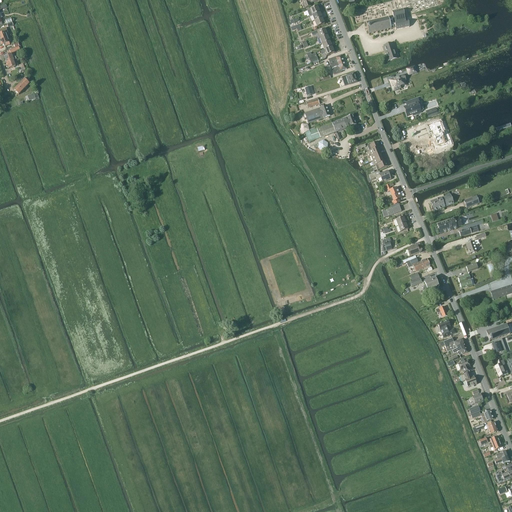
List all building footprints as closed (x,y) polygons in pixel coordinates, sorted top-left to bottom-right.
[(310,4),(318,1),(317,0),(301,0),(303,5),(302,6),(304,9),(311,6),(310,4)] [(317,7),(307,11),(310,17),(312,16),(319,13),(317,7)] [(367,23),(366,23),(366,24),(367,24),(367,26),(366,26),(367,26),(368,28),(368,30),(368,31),(369,34),(368,34),(369,34),(369,35),(370,35),(370,34),(373,33),(373,34),(374,34),(374,33),(377,32),(377,33),(378,33),(378,32),(381,31),(381,32),(382,32),(382,31),(385,31),(386,31),(386,32),(388,31),(388,30),(392,29),(391,29),(402,26),(407,25),(414,23),(413,17),(411,18),(410,15),(411,15),(409,10),(404,11),(405,17),(400,18),(400,15),(397,16),(396,12),(389,13),(390,18),(389,18),(389,17),(388,17),(389,18),(386,19),(386,18),(385,18),(385,19),(383,19),(382,19),(379,20),(378,20),(379,20),(375,21),(371,22),(368,23),(367,23),(367,22),(366,23),(367,23)] [(314,22),(322,19),(319,13),(312,16),(314,22)] [(322,19),(314,22),(317,28),(324,25),(322,19)] [(2,34),(0,34),(0,39),(7,37),(10,36),(8,32),(6,32),(5,30),(1,32),(2,34)] [(320,39),(327,36),(325,30),(317,33),(320,39)] [(327,36),(320,39),(322,45),(329,42),(327,36)] [(7,37),(0,40),(0,41),(2,45),(5,44),(6,46),(10,44),(7,37)] [(329,42),(322,45),(324,51),(332,48),(329,42)] [(392,43),(384,46),(389,62),(397,59),(392,43)] [(324,51),(321,52),(322,54),(325,52),(327,56),(334,53),(332,48),(324,51)] [(5,57),(7,63),(16,60),(17,60),(16,57),(14,57),(13,54),(5,57)] [(347,70),(341,56),(332,59),(333,64),(333,67),(334,66),(337,74),(341,73),(341,72),(347,70)] [(16,60),(7,63),(9,69),(15,67),(14,63),(16,62),(16,60)] [(357,82),(354,73),(347,76),(348,78),(344,79),(346,84),(349,83),(350,85),(357,82)] [(403,77),(391,81),(392,85),(394,91),(400,88),(400,87),(403,85),(402,82),(404,81),(403,77)] [(24,79),(14,90),(19,95),(29,84),(28,83),(29,81),(27,79),(25,80),(24,79)] [(311,87),(305,88),(307,97),(313,95),(311,87)] [(36,99),(34,93),(27,96),(25,97),(27,102),(36,99)] [(405,109),(408,117),(411,115),(413,115),(419,114),(420,113),(420,112),(421,112),(419,107),(420,106),(418,98),(407,102),(408,106),(407,107),(408,108),(405,109)] [(307,108),(319,105),(318,100),(306,103),(307,108)] [(330,116),(326,106),(304,114),(308,124),(330,116)] [(431,109),(426,111),(428,118),(438,114),(437,111),(433,113),(431,109)] [(352,116),(349,117),(340,120),(342,124),(343,123),(345,129),(350,127),(355,125),(352,116)] [(320,138),(345,129),(343,123),(342,124),(340,120),(332,123),(332,122),(316,128),(320,138)] [(300,130),(304,133),(310,130),(308,125),(302,124),(300,130)] [(439,124),(428,128),(431,136),(437,150),(447,147),(439,124)] [(314,146),(315,147),(318,147),(322,150),(327,148),(327,144),(323,141),(314,146)] [(368,149),(369,151),(369,152),(377,148),(380,147),(378,142),(367,146),(368,149)] [(369,152),(369,151),(369,152),(371,156),(379,153),(377,148),(369,152)] [(379,153),(371,156),(373,161),(381,157),(379,153)] [(375,166),(383,162),(381,157),(373,161),(375,166)] [(375,166),(377,171),(388,166),(386,161),(383,162),(375,166)] [(380,175),(376,177),(374,173),(369,176),(371,180),(376,178),(377,180),(381,178),(382,181),(386,180),(386,182),(387,182),(386,181),(390,180),(391,180),(387,172),(380,175)] [(392,197),(399,193),(397,188),(391,190),(389,185),(385,186),(388,193),(390,192),(392,197)] [(399,193),(392,197),(394,201),(392,202),(393,206),(400,203),(399,200),(401,199),(399,193)] [(454,204),(450,195),(431,203),(434,212),(454,204)] [(479,204),(477,197),(464,201),(466,208),(479,204)] [(394,214),(401,212),(399,206),(387,211),(382,213),(384,218),(389,216),(394,214)] [(398,227),(406,224),(404,218),(396,221),(398,227)] [(441,233),(451,230),(452,229),(453,229),(457,228),(462,226),(459,218),(455,220),(454,219),(450,220),(450,221),(438,225),(441,233)] [(406,224),(398,227),(400,233),(408,230),(406,224)] [(461,237),(471,234),(469,228),(459,232),(461,237)] [(392,250),(390,242),(391,242),(390,239),(382,242),(383,245),(382,249),(384,253),(392,250)] [(477,252),(474,242),(466,244),(470,254),(477,252)] [(421,253),(422,251),(420,249),(419,250),(418,248),(421,247),(419,243),(411,247),(412,249),(408,250),(410,257),(421,253)] [(425,270),(421,262),(418,263),(416,259),(410,261),(412,266),(413,265),(416,272),(423,269),(424,271),(425,270)] [(421,262),(425,270),(428,269),(429,272),(433,270),(431,267),(431,268),(430,266),(427,259),(421,262)] [(475,263),(466,267),(468,273),(478,269),(475,263)] [(475,285),(472,277),(473,277),(472,274),(469,275),(459,279),(460,284),(462,289),(472,286),(475,285)] [(439,288),(435,278),(434,278),(424,282),(426,286),(425,287),(426,288),(424,289),(426,293),(438,288),(439,288)] [(511,294),(510,287),(491,293),(493,300),(511,294)] [(443,318),(448,316),(444,307),(439,309),(436,310),(438,314),(441,312),(443,318)] [(454,330),(450,331),(449,327),(450,327),(448,321),(438,325),(439,327),(436,329),(437,333),(441,332),(444,338),(456,334),(454,330)] [(507,325),(486,333),(490,342),(511,335),(507,325)] [(452,339),(444,342),(448,352),(452,351),(456,349),(456,348),(464,345),(462,340),(454,343),(452,339)] [(495,345),(492,346),(495,356),(498,355),(498,357),(507,354),(502,340),(494,343),(495,345)] [(456,349),(452,351),(453,354),(457,352),(459,356),(467,353),(464,345),(456,348),(456,349)] [(498,366),(495,367),(499,377),(506,375),(508,374),(504,365),(506,364),(504,360),(501,361),(501,360),(497,362),(498,364),(498,366)] [(462,370),(464,373),(470,370),(469,368),(470,367),(467,361),(458,364),(461,371),(462,370)] [(470,373),(460,377),(462,382),(466,381),(468,388),(477,385),(474,377),(472,378),(470,373)] [(480,395),(470,399),(469,400),(470,402),(471,402),(473,401),(475,405),(483,401),(482,400),(483,400),(482,398),(481,398),(480,395)] [(469,411),(471,415),(480,411),(478,406),(475,407),(475,409),(469,411)] [(489,412),(481,415),(484,423),(493,419),(490,412),(489,412)] [(486,423),(483,425),(484,428),(485,430),(488,429),(490,435),(498,432),(495,423),(487,426),(486,423)] [(489,447),(499,443),(497,437),(490,440),(491,443),(489,444),(489,445),(489,447)] [(499,443),(489,447),(490,449),(493,448),(494,451),(502,448),(499,443)] [(497,458),(494,460),(495,462),(497,461),(508,457),(506,451),(499,454),(496,456),(497,458)] [(510,462),(508,457),(497,461),(495,462),(496,465),(502,463),(503,464),(510,462)] [(506,470),(507,473),(510,479),(511,478),(511,469),(510,465),(501,468),(502,471),(506,470)] [(510,479),(507,473),(502,475),(501,473),(498,474),(498,473),(495,474),(496,476),(495,476),(498,484),(502,483),(502,482),(504,481),(510,479)]
